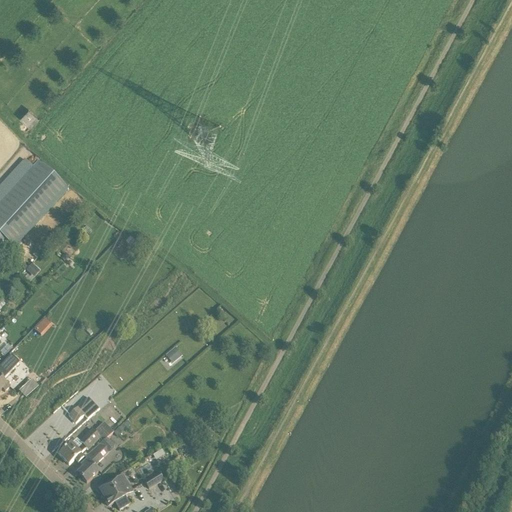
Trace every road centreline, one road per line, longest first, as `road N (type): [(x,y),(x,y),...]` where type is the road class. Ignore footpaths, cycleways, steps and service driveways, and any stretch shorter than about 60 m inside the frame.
road 1 (unclassified): [(195,511),(474,0)]
road 2 (residential): [(0,424),(89,511)]
